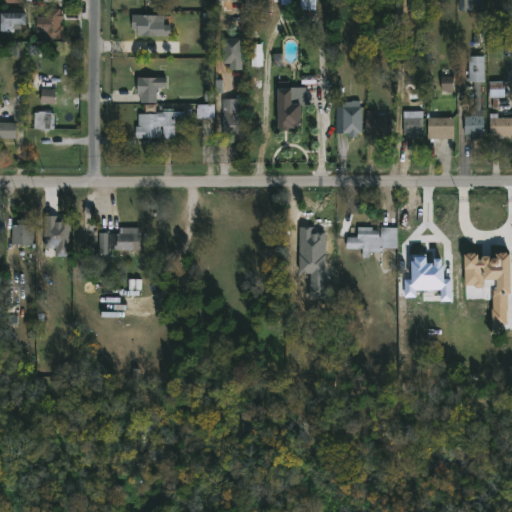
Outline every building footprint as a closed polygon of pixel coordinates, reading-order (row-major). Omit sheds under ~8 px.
[(60,7),(61,8),(61,14),(64,14),(64,18),(61,18),(61,25),(64,25),(64,38),(46,38),(46,8),(60,7)] [(13,29),(2,29),(2,11),(29,11),(29,23),(13,23),(13,29)] [(165,35),(137,35),(137,18),(164,17),(165,35)] [(243,37),(243,69),(231,69),(231,63),(224,63),(223,37),(243,37)] [(251,45),(251,67),(262,66),(262,44),(251,45)] [(481,81),(482,109),(485,109),(485,134),(481,134),(481,139),(473,139),(473,134),(465,134),(465,115),(472,115),(472,109),(475,109),(474,81),(469,81),(469,55),(485,55),(485,81),(481,81)] [(441,76),(441,91),(454,91),(453,76),(441,76)] [(158,95),(157,103),(142,103),(142,95),(138,95),(139,77),(168,77),(168,87),(158,86),(158,95)] [(290,81),(290,87),(307,86),(307,105),(303,105),(303,125),(297,125),(297,127),(290,127),(290,129),(285,129),(285,127),(279,127),(279,81),(290,81)] [(504,81),(489,81),(489,98),(504,97),(504,81)] [(55,90),(41,89),(40,103),(55,104),(55,90)] [(244,98),(243,142),(225,143),(225,111),(223,111),(223,98),(244,98)] [(361,100),(361,106),(364,106),(363,133),(359,133),(359,136),(351,136),(351,133),(337,133),(337,106),(344,106),(344,101),(361,100)] [(214,118),(214,105),(197,105),(197,109),(190,109),(189,118),(214,118)] [(175,109),(175,111),(186,111),(186,126),(176,126),(176,138),(163,138),(164,126),(162,126),(161,137),(137,138),(137,126),(139,126),(139,114),(152,114),(152,112),(163,112),(163,109),(175,109)] [(374,111),(374,117),(392,117),(392,133),(385,134),(385,138),(377,138),(377,134),(366,134),(366,110),(374,110),(374,111)] [(417,134),(417,137),(410,138),(410,134),(404,134),(404,110),(423,110),(424,134),(417,134)] [(46,111),(46,112),(55,113),(55,129),(50,129),(50,131),(34,129),(35,112),(46,111)] [(499,113),(499,117),(511,117),(511,134),(508,134),(508,136),(503,136),(503,135),(491,135),(491,113),(499,113)] [(431,138),(428,138),(428,117),(455,117),(454,138),(431,138)] [(0,120),(17,122),(17,138),(0,138),(0,120)] [(45,248),(56,248),(56,257),(70,256),(69,220),(57,220),(57,215),(44,215),(45,248)] [(23,221),(23,224),(35,224),(35,240),(13,239),(13,221),(23,221)] [(374,227),(374,230),(381,230),(380,236),(382,236),(382,227),(399,227),(399,248),(384,248),(384,251),(370,251),(370,257),(364,257),(364,248),(347,248),(348,236),(359,236),(359,226),(374,227)] [(301,238),(313,239),(313,229),(301,228),(301,238)] [(134,231),(134,232),(141,232),(140,250),(128,250),(128,255),(93,255),(93,232),(131,233),(131,231),(134,231)] [(493,329),(511,329),(511,293),(510,294),(510,255),(478,255),(478,253),(464,253),(464,287),(483,287),(483,280),(493,280),(493,329)] [(441,290),(441,301),(452,301),(452,279),(443,279),(443,258),(434,258),(434,264),(427,264),(427,256),(412,256),(412,279),(405,279),(405,297),(416,297),(416,290),(441,290)] [(301,273),(319,272),(319,260),(300,261),(301,273)]
